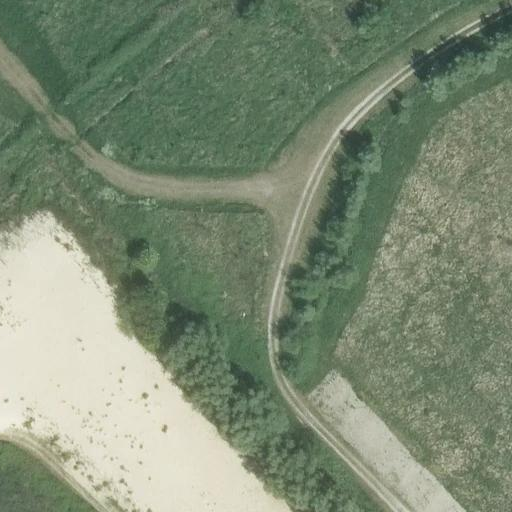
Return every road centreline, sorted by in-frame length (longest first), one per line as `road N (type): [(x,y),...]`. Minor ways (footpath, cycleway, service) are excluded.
road 1 (track): [(511,8),(429,48),(293,196),(273,366),(401,511)]
road 2 (track): [(97,511),(6,416),(0,422)]
